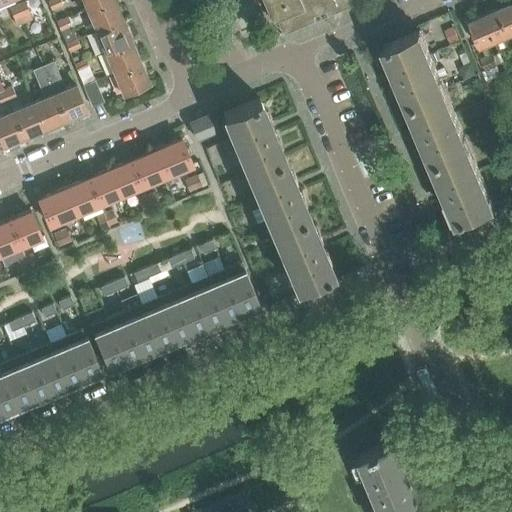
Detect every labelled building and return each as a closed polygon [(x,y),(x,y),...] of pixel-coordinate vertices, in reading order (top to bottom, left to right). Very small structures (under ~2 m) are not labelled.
[(60,0),(48,0),(47,0),(51,8),(62,4),(60,0)] [(83,0),(87,8),(106,0),(83,0)] [(114,0),(106,0),(87,8),(96,29),(122,18),(114,0)] [(265,0),(275,22),(279,20),(285,33),(317,20),(315,15),(327,10),(329,14),(361,1),(360,0),(265,0)] [(25,1),(17,4),(22,16),(30,12),(25,1)] [(499,7),(510,33),(511,32),(511,1),(510,3),(499,8),(499,7)] [(17,4),(9,8),(14,19),(22,16),(17,4)] [(499,7),(498,7),(498,8),(488,13),(487,12),(469,20),(480,46),(510,33),(499,7)] [(67,17),(56,21),(60,29),(71,25),(67,17)] [(122,18),(96,29),(105,50),(131,39),(122,18)] [(399,78),(398,78),(399,80),(400,80),(408,99),(407,99),(409,103),(445,88),(420,29),(384,44),(386,48),(394,67),(395,69),(399,78)] [(76,38),(65,42),(69,50),(80,46),(76,38)] [(131,39),(105,50),(114,71),(140,60),(131,39)] [(493,53),(481,58),(486,69),(498,64),(493,53)] [(85,59),(74,63),(77,71),(89,67),(85,59)] [(53,60),(43,64),(65,117),(74,113),(85,109),(86,108),(75,83),(64,87),(53,60)] [(140,60),(114,71),(123,93),(149,82),(140,60)] [(44,96),(33,100),(44,127),(44,126),(55,121),(55,122),(65,117),(43,64),(32,68),(44,96)] [(94,80),(83,84),(92,106),(103,101),(94,80)] [(11,86),(4,89),(9,100),(16,97),(11,86)] [(424,137),(432,157),(434,161),(470,146),(445,88),(409,103),(410,106),(411,106),(419,125),(418,125),(419,127),(420,127),(424,136),(423,137),(424,138),(424,137)] [(4,89),(0,90),(0,103),(0,104),(9,100),(4,89)] [(222,112),(247,170),(283,155),(282,152),(281,152),(273,133),(274,132),(269,120),(268,120),(260,101),(259,96),(222,112)] [(33,100),(12,109),(23,135),(32,131),(43,126),(43,127),(44,127),(33,100)] [(0,114),(0,138),(2,144),(13,139),(23,135),(12,109),(0,114)] [(215,130),(208,113),(189,121),(196,138),(215,130)] [(163,145),(157,147),(168,173),(192,163),(181,137),(163,145)] [(443,183),(444,185),(447,193),(447,194),(448,196),(449,195),(457,215),(456,215),(458,219),(494,204),(470,146),(434,161),(435,164),(443,183)] [(140,154),(133,157),(144,183),(168,173),(157,147),(152,150),(152,149),(151,149),(151,150),(140,155),(140,154)] [(283,155),(247,170),(272,229),(308,213),(306,210),(298,191),(298,190),(297,188),(297,189),(293,179),(293,178),(292,178),(284,159),(285,159),(283,155)] [(133,157),(121,162),(121,163),(110,167),(109,167),(120,193),(144,183),(133,157)] [(109,167),(109,168),(98,172),(86,177),(97,203),(120,193),(109,167)] [(196,173),(184,179),(189,190),(201,185),(196,173)] [(68,184),(67,185),(62,188),(73,213),(97,203),(86,177),(79,180),(68,185),(68,184)] [(56,190),(38,197),(49,223),(73,213),(62,188),(56,190)] [(154,191),(146,195),(151,206),(159,203),(154,191)] [(146,195),(138,198),(143,209),(151,206),(146,195)] [(18,214),(9,218),(20,244),(41,235),(30,209),(29,210),(18,214)] [(112,209),(104,212),(109,224),(117,220),(112,209)] [(104,212),(96,216),(101,227),(109,224),(104,212)] [(308,213),(272,229),(296,287),(332,272),(331,268),(330,268),(322,248),(323,248),(322,246),(321,246),(318,238),(317,236),(309,217),(308,213)] [(0,252),(20,244),(9,218),(0,221),(0,252)] [(66,228),(53,233),(58,245),(71,240),(66,228)] [(229,231),(217,236),(220,245),(232,240),(229,231)] [(211,238),(199,243),(203,252),(215,247),(211,238)] [(190,247),(178,252),(182,261),(194,256),(190,247)] [(31,252),(23,255),(28,267),(36,263),(31,252)] [(178,252),(166,257),(170,266),(182,261),(178,252)] [(23,255),(15,259),(20,270),(28,267),(23,255)] [(241,260),(226,266),(244,309),(259,302),(241,260)] [(157,261),(145,266),(149,275),(160,270),(157,261)] [(145,266),(133,271),(137,280),(149,275),(145,266)] [(226,266),(209,273),(227,316),(244,309),(226,266)] [(209,273),(192,281),(210,323),(227,316),(209,273)] [(123,275),(112,280),(115,289),(127,284),(123,275)] [(112,280),(100,285),(104,294),(115,289),(112,280)] [(192,281),(175,288),(193,330),(210,323),(192,281)] [(175,288),(158,295),(176,338),(193,330),(175,288)] [(89,290),(77,295),(81,304),(93,299),(89,290)] [(70,294),(58,300),(61,308),(73,303),(70,294)] [(158,295),(141,302),(159,345),(176,338),(158,295)] [(52,302),(40,307),(44,316),(56,311),(52,302)] [(141,302),(124,309),(142,352),(159,345),(141,302)] [(124,309),(107,316),(125,359),(142,352),(124,309)] [(31,311),(19,316),(23,325),(35,320),(31,311)] [(19,316),(7,321),(11,330),(23,325),(19,316)] [(107,316),(90,324),(108,366),(125,359),(107,316)] [(83,326),(66,334),(84,376),(101,369),(83,326)] [(66,334),(49,341),(67,383),(84,376),(66,334)] [(49,341),(33,348),(51,390),(67,383),(49,341)] [(33,348),(16,355),(34,397),(51,390),(33,348)] [(16,355),(0,361),(0,363),(17,405),(34,397),(16,355)] [(0,363),(0,410),(0,412),(17,405),(0,363)] [(372,449),(361,454),(384,511),(388,511),(424,497),(399,438),(381,445),(372,448),(372,449)] [(253,511),(244,490),(190,511),(253,511)] [(388,511),(429,511),(424,497),(388,511)]
